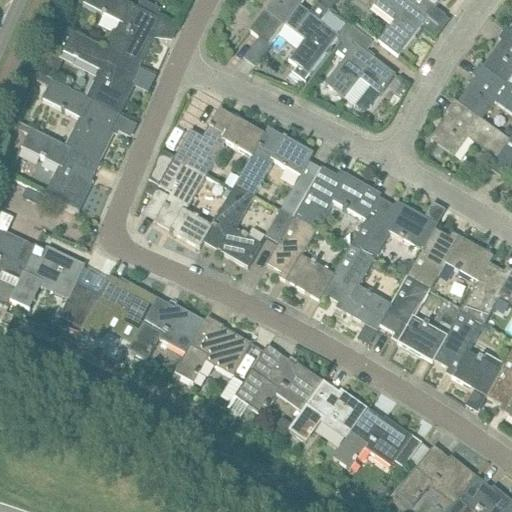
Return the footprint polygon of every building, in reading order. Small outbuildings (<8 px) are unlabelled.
[(152,39),(160,21),(117,0),(84,0),(82,6),(120,25),(106,52),(140,70),(155,40),(152,39)] [(284,27),(299,7),(304,0),(273,0),(264,12),(275,20),(284,27)] [(338,0),(319,0),(316,5),(328,15),(338,0)] [(393,23),(378,43),(398,59),(428,19),(421,13),(428,5),(422,0),(379,0),(373,8),(393,23)] [(422,0),(428,5),(434,9),(441,0),(422,0)] [(309,15),(299,7),(284,27),(303,42),(288,62),(298,70),(294,75),(292,74),(292,75),(305,85),(305,84),(304,83),(338,38),(321,24),(328,15),(316,5),(309,15)] [(275,20),(264,12),(249,32),(259,40),(275,20)] [(269,47),(284,27),(275,20),(259,40),(269,47)] [(58,28),(52,40),(65,47),(71,35),(58,28)] [(344,60),(324,86),(344,101),(354,109),(370,89),(379,97),(395,77),(365,54),(373,44),(353,29),(350,32),(346,38),(345,39),(341,44),(343,45),(337,54),(344,60)] [(511,34),(509,32),(509,31),(506,29),(498,41),(501,43),(483,68),(506,85),(511,76),(511,34)] [(140,70),(106,52),(71,35),(65,47),(62,54),(99,73),(85,100),(120,117),(134,88),(132,87),(140,70)] [(475,80),(457,105),(480,122),(493,104),(511,117),(511,89),(506,85),(483,68),(480,66),(472,77),(475,80)] [(37,76),(35,81),(48,88),(51,83),(47,81),(39,77),(37,76)] [(120,117),(85,100),(51,83),(48,88),(41,102),(79,121),(65,148),(99,165),(114,136),(111,135),(120,117)] [(480,122),(457,105),(454,103),(446,114),(449,116),(430,142),(453,159),(467,140),(496,160),(509,143),(508,142),(501,137),(480,122)] [(190,132),(174,161),(206,179),(226,144),(251,159),(264,136),(219,110),(203,139),(190,132)] [(18,125),(16,130),(28,136),(30,131),(18,125)] [(508,142),(511,137),(511,132),(507,128),(501,137),(508,142)] [(264,136),(251,159),(235,188),(254,198),(273,164),(300,179),(313,156),(267,130),(264,136)] [(99,165),(65,148),(30,131),(28,136),(21,150),(58,169),(44,197),(78,214),(93,184),(90,183),(99,165)] [(511,137),(508,142),(509,143),(496,160),(488,171),(500,179),(506,169),(511,173),(511,137)] [(187,214),(206,179),(174,161),(160,153),(148,183),(158,188),(158,189),(170,196),(154,225),(199,251),(203,245),(212,228),(187,214)] [(322,169),(310,190),(294,218),(317,231),(333,204),(365,222),(350,248),(351,249),(380,196),(346,177),(343,182),(322,169)] [(294,218),(310,190),(297,183),(281,211),(294,218)] [(152,199),(157,189),(151,185),(145,195),(152,199)] [(254,198),(235,188),(212,228),(203,245),(247,271),(260,248),(234,233),(254,198)] [(407,278),(406,279),(406,280),(437,227),(402,207),(400,212),(379,200),(381,196),(380,196),(351,249),(374,262),(389,235),(421,253),(413,267),(407,278)] [(294,218),(281,211),(265,239),(278,246),(294,218)] [(294,218),(278,246),(266,266),(287,279),(285,283),(319,303),(351,249),(350,248),(334,277),(302,258),(317,231),(294,218)] [(437,227),(406,280),(429,293),(445,266),(477,284),(460,313),(461,314),(493,257),(458,238),(455,243),(435,231),(437,227)] [(0,275),(1,273),(19,282),(35,248),(6,234),(0,230),(0,275)] [(16,289),(10,302),(11,303),(18,306),(28,311),(39,287),(68,301),(59,318),(56,325),(64,330),(69,323),(87,292),(75,286),(84,267),(55,253),(53,256),(35,248),(19,282),(16,289)] [(406,280),(406,279),(390,307),(358,289),(374,262),(351,249),(319,303),(320,304),(323,298),(344,309),(341,314),(376,334),(406,280)] [(511,272),(509,277),(489,265),(493,258),(493,257),(461,314),(484,327),(499,300),(511,307),(511,272)] [(399,265),(395,272),(407,278),(413,267),(406,263),(399,265)] [(98,299),(81,330),(99,339),(103,331),(132,347),(157,301),(129,285),(128,288),(110,278),(98,299)] [(414,320),(429,293),(406,280),(376,334),(379,329),(400,340),(397,345),(432,365),(461,314),(460,313),(446,338),(414,320)] [(69,323),(81,330),(98,299),(87,292),(69,323)] [(175,310),(157,301),(132,347),(128,353),(146,363),(158,341),(185,356),(203,322),(176,307),(175,310)] [(468,354),(484,327),(461,314),(432,365),(433,363),(454,375),(451,379),(485,399),(511,352),(511,351),(500,372),(468,354)] [(221,332),(203,322),(185,356),(175,375),(192,385),(204,363),(233,379),(252,345),(223,329),(221,332)] [(229,405),(227,409),(237,415),(242,419),(248,409),(261,417),(275,396),(302,414),(323,383),(296,365),(295,366),(266,349),(243,385),(229,405)] [(511,352),(485,399),(507,411),(504,416),(511,420),(511,352)] [(323,383),(302,414),(289,432),(306,444),(321,423),(346,441),(367,411),(340,392),(339,394),(323,383)] [(346,441),(334,459),(350,471),(365,450),(391,469),(395,463),(403,469),(409,461),(422,444),(385,419),(383,422),(367,411),(346,441)] [(282,419),(272,432),(283,440),(292,426),(282,419)] [(428,488),(452,508),(476,479),(450,457),(449,459),(434,447),(430,451),(419,465),(395,494),(411,508),(428,488)] [(491,490),(476,479),(452,508),(448,511),(511,511),(511,503),(493,488),(491,490)]
